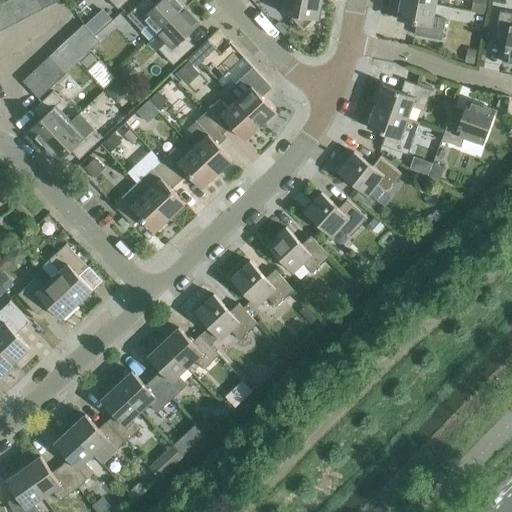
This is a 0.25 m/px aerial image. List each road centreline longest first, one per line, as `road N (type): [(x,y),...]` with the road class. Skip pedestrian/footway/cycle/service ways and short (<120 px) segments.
road 1 (residential): [(336,90),(323,120),(149,296)]
road 2 (residential): [(149,296),(16,142),(0,136)]
road 3 (residential): [(149,296),(0,414)]
road 4 (residential): [(511,83),(352,38)]
road 5 (residential): [(336,90),(294,76),(224,0)]
